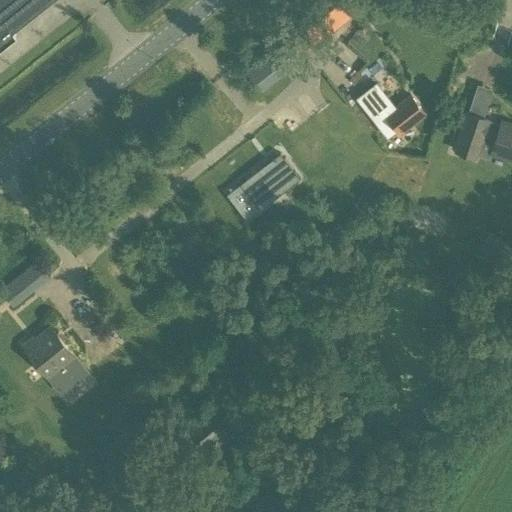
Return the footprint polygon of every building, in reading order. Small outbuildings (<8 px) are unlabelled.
[(0,0),(0,45),(15,33),(11,28),(46,0),(0,0)] [(319,29),(343,8),(335,0),(321,0),(305,14),(319,29)] [(261,92),(305,57),(288,36),(245,71),(261,92)] [(427,114),(410,92),(395,104),(376,81),(355,97),(386,137),(396,130),(400,135),(427,114)] [(500,123),(492,121),(493,118),(469,111),(456,150),(462,152),(461,155),(467,157),(468,154),(478,158),(483,142),(493,145),(491,151),(511,158),(511,122),(501,119),(500,123)] [(322,152),(302,127),(287,139),(307,164),(322,152)] [(277,149),(238,180),(258,205),(266,199),(264,197),(273,190),(274,192),(297,174),(277,149)] [(0,290),(11,306),(49,276),(37,260),(0,289),(0,290)] [(77,357),(50,323),(34,335),(33,334),(21,344),(49,379),(77,357)] [(194,455),(224,431),(210,413),(180,437),(194,455)]
